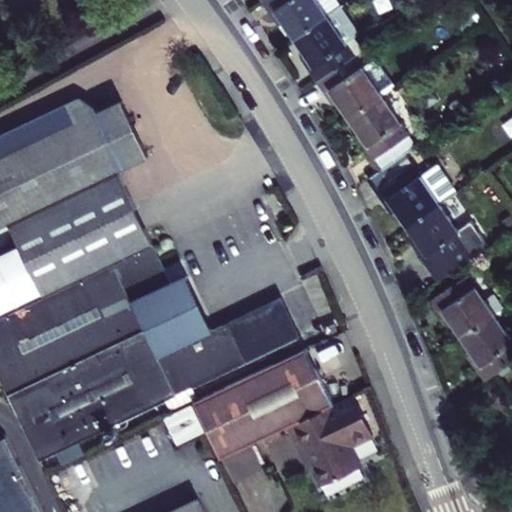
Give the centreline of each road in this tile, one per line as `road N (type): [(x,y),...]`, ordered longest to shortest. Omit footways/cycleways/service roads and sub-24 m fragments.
road 1 (residential): [(198,0),(263,94),(351,253),(453,511)]
road 2 (unknown): [(161,0),(0,90)]
road 3 (unknown): [(351,253),(259,273),(192,239)]
